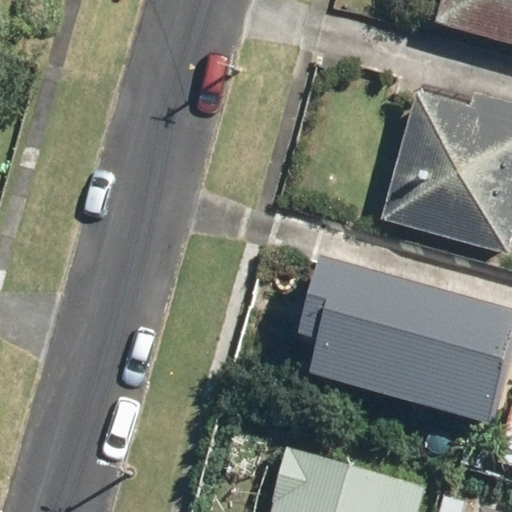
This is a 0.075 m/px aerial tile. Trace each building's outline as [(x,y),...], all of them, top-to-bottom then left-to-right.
[(511,0),(446,0),(440,25),(511,44),(511,0)] [(510,151),(445,135),(424,213),(489,230),(510,151)] [(511,356),(511,311),(372,272),(353,338),(366,342),(348,403),(464,435),(479,382),(503,389),(511,356)] [(511,426),(502,463),(511,465),(511,426)] [(424,511),(432,486),(293,447),(273,511),(424,511)]
